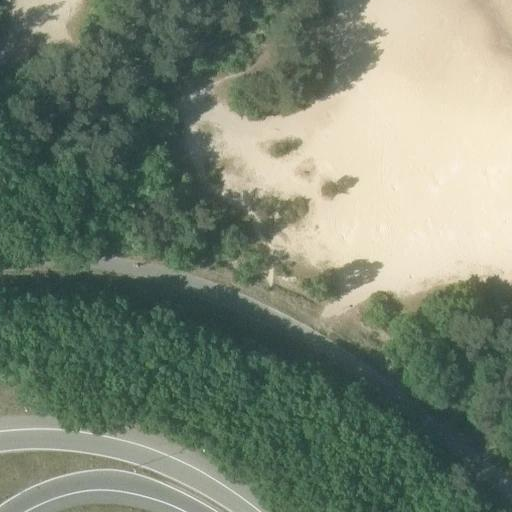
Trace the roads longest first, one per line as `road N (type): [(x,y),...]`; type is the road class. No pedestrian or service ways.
road 1 (motorway): [(249,511),(187,471),(111,443),(0,444)]
road 2 (motorway): [(14,511),(45,492),(88,485),(140,491),(192,511)]
